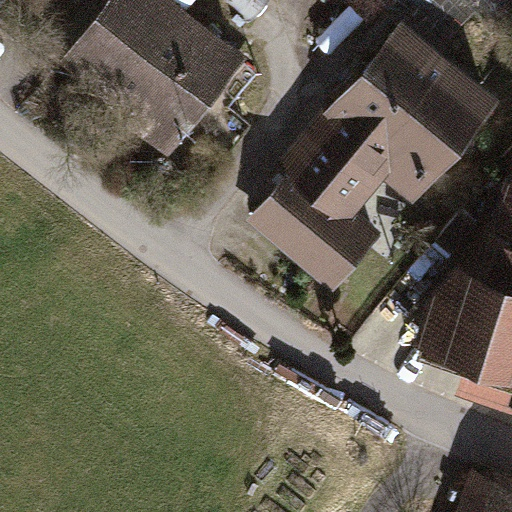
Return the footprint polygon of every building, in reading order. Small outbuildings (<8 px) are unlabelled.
[(110,0),(70,53),(174,132),(235,52),(180,10),(187,0),(110,0)] [(440,0),(463,20),(481,0),(440,0)] [(341,107),(255,213),(298,248),(338,274),(373,230),(344,206),(370,174),(365,171),(387,144),(422,173),(485,94),(400,26),(337,103),(341,107)] [(511,399),(511,206),(505,228),(425,323),(477,341),(463,381),(511,399)] [(511,511),(511,479),(477,466),(459,511),(511,511)]
